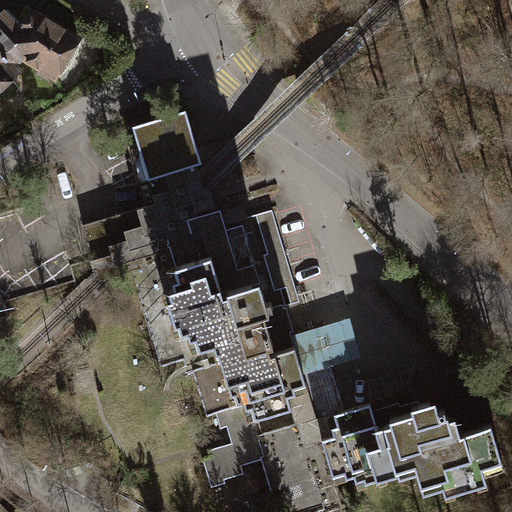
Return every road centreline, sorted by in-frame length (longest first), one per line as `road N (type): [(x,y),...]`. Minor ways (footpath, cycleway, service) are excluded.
road 1 (residential): [(197,35),(511,312)]
road 2 (residential): [(152,66),(0,160)]
